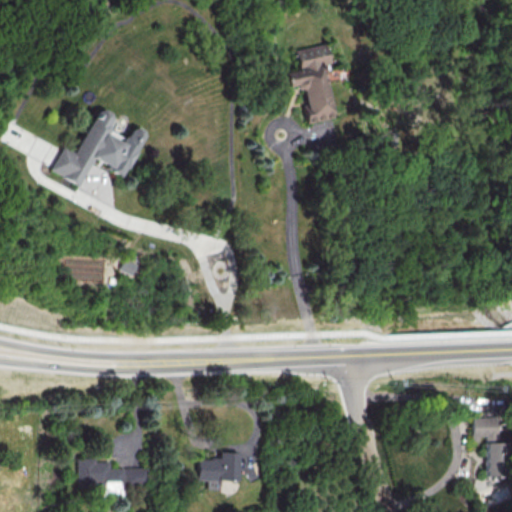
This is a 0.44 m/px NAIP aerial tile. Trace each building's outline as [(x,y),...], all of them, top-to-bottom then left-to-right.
[(292,48),(296,69),(283,71),(286,88),(299,85),(305,121),(329,117),(320,63),(326,62),(323,43),(292,48)] [(47,170),(78,184),(89,159),(122,174),(142,130),(129,125),(121,142),(102,134),(111,114),(94,106),(73,153),(58,146),(47,170)] [(479,441),(488,441),(488,416),(466,416),(466,434),(479,434),(479,441)] [(481,441),(480,476),(497,477),(499,442),(481,441)] [(218,488),(218,479),(235,479),(235,451),(216,451),(216,458),(195,457),(195,479),(206,480),(206,488),(218,488)] [(141,467),(107,467),(107,459),(74,459),(74,486),(97,486),(97,491),(115,491),(115,483),(141,483),(141,467)]
